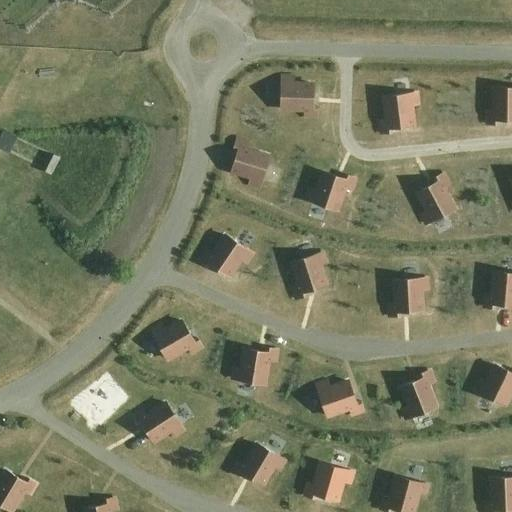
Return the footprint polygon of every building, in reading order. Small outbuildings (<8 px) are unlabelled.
[(290,77),(282,77),(280,109),(302,110),(301,120),(315,121),(315,108),(311,108),(313,84),(290,83),(290,77)] [(511,88),(492,88),(491,113),(481,112),(481,124),(494,125),(494,120),(511,120),(511,88)] [(414,106),(413,93),(381,97),(384,121),(374,122),(376,135),(389,133),(388,128),(412,125),(410,106),(414,106)] [(247,143),(235,139),(232,149),(238,151),(231,173),(247,178),(245,187),(258,191),(269,156),(245,149),(247,143)] [(0,151),(0,164),(9,169),(14,160),(38,172),(43,160),(5,141),(0,151)] [(307,199),(338,210),(345,188),(352,190),(356,178),(346,174),(345,179),(323,172),(317,191),(310,188),(307,199)] [(426,223),(455,208),(444,187),(450,184),(444,173),(435,178),(438,182),(418,193),(427,210),(421,214),(426,223)] [(252,254),(225,234),(210,255),(203,250),(196,260),(206,267),(209,263),(230,277),(240,263),(244,265),(252,254)] [(329,264),(325,251),(291,262),(298,285),(292,287),(296,301),(307,298),(305,292),(327,285),(322,266),(329,264)] [(511,273),(492,272),(490,295),(479,294),(478,308),(492,309),(492,304),(511,306),(511,273)] [(427,278),(394,280),(396,304),(389,304),(390,317),(400,316),(400,311),(422,310),(421,290),(428,290),(427,278)] [(152,331),(168,359),(189,347),(192,353),(203,347),(198,338),(194,341),(182,321),(165,331),(161,325),(152,331)] [(233,378),(265,384),(269,361),(276,362),(278,349),(268,348),(267,352),(245,349),(241,368),(235,367),(233,378)] [(476,390),(506,404),(511,390),(511,372),(495,365),(487,383),(481,380),(476,390)] [(406,418),(437,406),(428,385),(434,382),(430,370),(420,374),(422,379),(401,387),(408,405),(402,408),(406,418)] [(317,385),(328,416),(350,408),(352,415),(364,411),(361,401),(356,403),(349,381),(330,388),(328,381),(317,385)] [(184,432),(165,402),(143,415),(139,409),(130,415),(136,424),(140,422),(154,443),(168,434),(171,439),(184,432)] [(284,459),(256,443),(243,464),(236,460),(230,470),(240,476),(242,472),(264,484),(272,469),(277,472),(284,459)] [(349,471),(320,462),(313,486),(303,483),(300,494),(313,499),(314,494),(337,501),(343,483),(345,484),(349,471)] [(0,502),(13,510),(25,490),(30,494),(37,483),(28,478),(26,482),(6,470),(0,480),(0,502)] [(428,485),(396,476),(390,499),(384,497),(380,509),(390,511),(391,507),(408,511),(413,511),(418,494),(425,496),(428,485)] [(511,477),(491,478),(492,502),(486,502),(485,511),(495,511),(496,509),(511,508),(511,477)] [(111,511),(118,510),(115,498),(105,500),(106,505),(84,509),(84,511),(111,511)]
